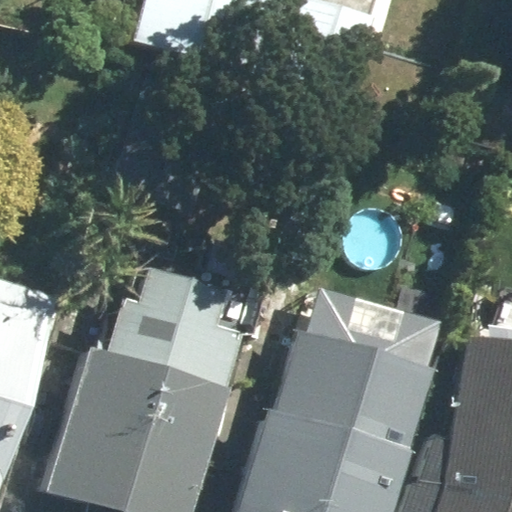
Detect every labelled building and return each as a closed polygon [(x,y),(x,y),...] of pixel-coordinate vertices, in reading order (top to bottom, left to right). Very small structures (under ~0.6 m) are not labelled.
[(105,0),(77,0),(74,11),(101,18),(105,0)] [(239,73),(258,0),(131,0),(120,40),(239,73)] [(364,27),(296,8),(274,87),(343,106),(364,27)] [(100,195),(176,217),(208,110),(133,88),(100,195)] [(207,329),(219,293),(146,271),(135,307),(126,304),(109,358),(93,352),(50,492),(97,506),(95,511),(185,511),(238,338),(207,329)] [(0,462),(51,295),(0,279),(0,462)] [(277,407),(271,405),(237,511),(388,511),(433,368),(427,367),(440,324),(324,289),(310,332),(302,329),(277,407)] [(511,511),(511,340),(472,335),(449,480),(448,480),(437,511),(511,511)]
